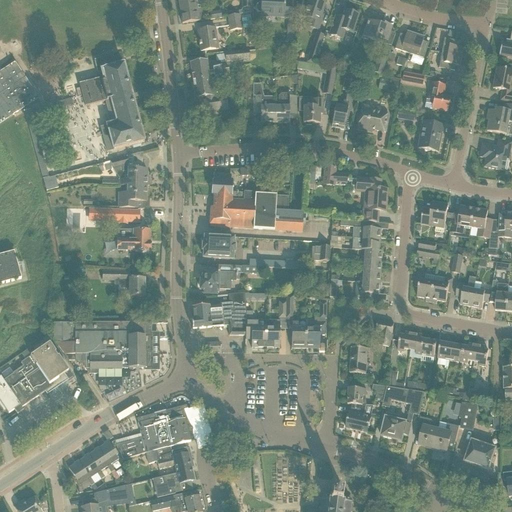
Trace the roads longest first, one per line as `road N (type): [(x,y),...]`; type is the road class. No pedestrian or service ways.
road 1 (unclassified): [(413,173),(402,309),(511,333)]
road 2 (unclassified): [(413,173),(287,148),(180,153)]
road 3 (tertiary): [(185,380),(176,298),(180,153)]
road 4 (residential): [(320,447),(333,360),(225,358)]
road 5 (unclassified): [(454,185),(484,27)]
road 6 (tertiary): [(46,455),(118,408),(185,380)]
road 7 (tertiary): [(180,153),(162,0)]
road 8 (tertiary): [(441,496),(385,465),(320,447)]
